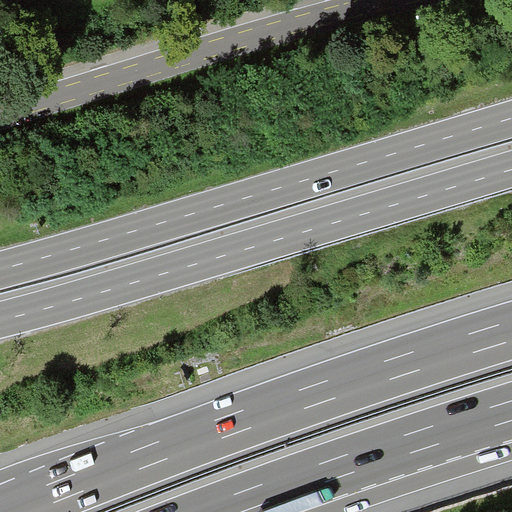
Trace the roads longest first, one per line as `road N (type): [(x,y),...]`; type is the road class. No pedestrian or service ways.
road 1 (motorway): [(511,330),(310,396),(8,511)]
road 2 (secondary): [(511,118),(0,269)]
road 3 (secondary): [(0,320),(511,169)]
road 4 (unclassified): [(383,0),(0,113)]
road 5 (motorway): [(276,488),(511,409)]
road 6 (motorway): [(276,488),(421,480),(511,451)]
